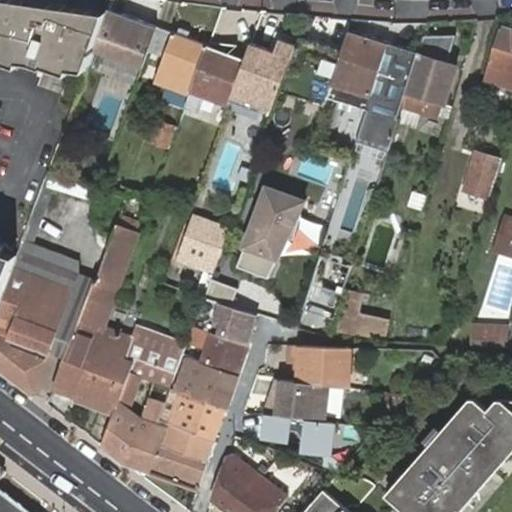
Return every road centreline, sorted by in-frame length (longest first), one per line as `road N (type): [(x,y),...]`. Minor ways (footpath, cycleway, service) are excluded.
road 1 (residential): [(265,324),(199,511)]
road 2 (secondary): [(133,511),(0,409)]
